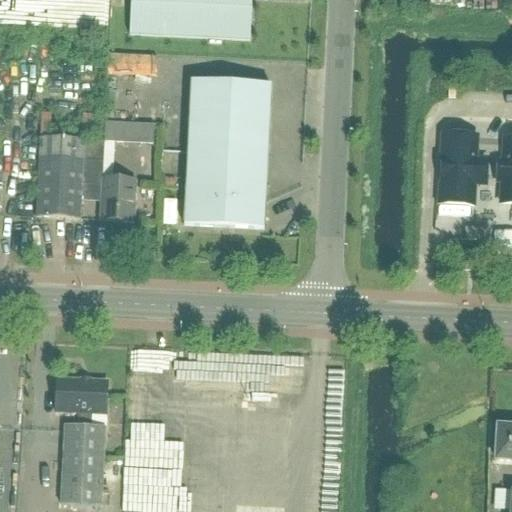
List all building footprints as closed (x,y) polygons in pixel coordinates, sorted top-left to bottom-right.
[(24,0),(6,0),(6,18),(24,18),(24,0)] [(131,0),(129,37),(250,43),(251,0),(131,0)] [(465,9),(465,0),(425,0),(425,7),(465,9)] [(112,51),(111,72),(156,73),(157,53),(112,51)] [(191,84),(184,228),(264,232),(271,88),(191,84)] [(104,144),(84,143),(40,141),(36,221),(80,223),(82,187),(102,188),(100,224),(134,226),(136,184),(102,182),(103,164),(104,144)] [(443,218),(476,220),(480,144),(447,142),(443,218)] [(511,145),(505,145),(503,208),(511,208),(511,145)] [(486,231),(480,231),(465,230),(464,242),(485,243),(486,231)] [(87,254),(88,238),(73,237),(72,253),(87,254)] [(464,273),(467,273),(477,274),(478,254),(465,253),(464,273)] [(105,430),(91,429),(92,417),(106,418),(107,384),(57,381),(56,416),(78,417),(78,429),(65,428),(61,508),(101,510),(105,430)] [(188,447),(200,447),(202,403),(190,402),(188,447)] [(216,436),(223,436),(223,404),(208,404),(207,446),(216,446),(216,436)] [(240,405),(241,426),(251,425),(250,405),(240,405)] [(257,406),(257,434),(267,434),(268,406),(257,406)] [(235,407),(225,407),(224,432),(234,433),(235,407)] [(134,427),(135,439),(149,438),(148,426),(134,427)] [(511,464),(511,492),(511,493),(510,511),(511,511),(511,430),(497,429),(495,463),(511,464)] [(143,466),(167,464),(167,450),(142,451),(143,466)] [(129,477),(130,511),(155,511),(155,497),(160,496),(159,476),(129,477)] [(178,484),(178,506),(201,506),(201,484),(178,484)]
